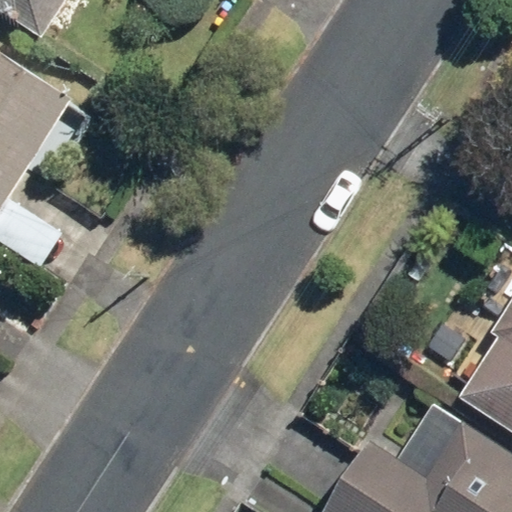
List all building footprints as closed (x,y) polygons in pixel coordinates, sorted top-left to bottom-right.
[(0,0),(0,4),(57,41),(83,0),(0,0)] [(23,201),(86,105),(0,49),(0,209),(7,213),(12,217),(23,201)] [(7,213),(0,223),(0,237),(50,271),(74,235),(23,201),(12,217),(7,213)] [(511,310),(495,337),(501,341),(461,404),(511,436),(511,310)] [(511,511),(511,453),(437,405),(400,463),(370,444),(325,511),(511,511)]
